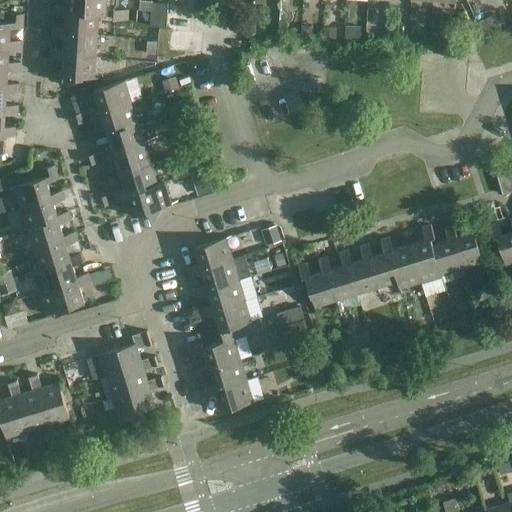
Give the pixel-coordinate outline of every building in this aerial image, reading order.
[(138,10),(117,9),(117,0),(67,0),(67,6),(55,5),(54,15),(66,16),(66,10),(99,13),(114,14),(114,19),(137,20),(138,10)] [(455,10),(456,4),(456,0),(433,0),(433,1),(455,3),(454,10),(455,10)] [(151,26),(167,27),(168,3),(152,2),(151,26)] [(97,36),(99,13),(66,10),(66,16),(65,28),(53,27),(53,37),(65,37),(65,34),(97,36)] [(23,28),(24,14),(11,14),(10,22),(0,20),(0,44),(10,45),(10,40),(11,27),(23,28)] [(479,21),(485,35),(500,29),(495,15),(479,21)] [(314,36),(314,26),(302,25),(301,36),(314,36)] [(336,29),(325,28),(325,38),(335,39),(336,29)] [(348,29),(348,41),(361,42),(362,30),(348,29)] [(430,41),(441,42),(442,36),(438,31),(431,31),(430,41)] [(96,57),(97,36),(65,34),(65,37),(64,49),(52,49),(51,58),(63,59),(63,56),(96,57)] [(21,50),(22,41),(10,40),(10,45),(0,44),(0,65),(9,66),(9,61),(10,50),(21,50)] [(146,54),(156,55),(157,42),(147,41),(146,54)] [(95,78),(96,57),(63,56),(63,59),(62,71),(50,70),(50,79),(63,80),(64,77),(102,79),(102,78),(95,78)] [(20,72),(21,62),(9,61),(9,66),(0,65),(0,87),(7,88),(8,83),(8,71),(20,72)] [(162,81),(166,92),(180,88),(176,76),(162,81)] [(101,111),(132,102),(126,81),(133,79),(132,78),(94,90),(100,107),(88,110),(91,119),(103,116),(101,111)] [(19,93),(20,84),(8,83),(7,88),(0,87),(0,108),(6,109),(6,104),(7,93),(19,93)] [(108,132),(139,122),(132,102),(101,111),(103,116),(108,132)] [(18,115),(18,105),(6,104),(6,109),(0,108),(0,130),(5,131),(5,126),(6,114),(18,115)] [(79,123),(91,119),(88,110),(76,114),(79,123)] [(114,153),(145,143),(139,122),(108,132),(113,148),(101,152),(104,161),(115,157),(114,153)] [(16,137),(17,127),(5,126),(5,131),(0,130),(0,153),(3,154),(4,136),(16,137)] [(197,149),(192,133),(176,137),(181,153),(197,149)] [(120,173),(151,164),(145,143),(114,153),(115,157),(120,173)] [(92,165),(104,161),(101,152),(89,156),(92,165)] [(189,157),(194,171),(205,168),(200,154),(189,157)] [(127,194),(158,184),(151,164),(120,173),(125,189),(114,193),(117,202),(128,199),(127,194)] [(22,209),(53,199),(52,194),(48,182),(59,179),(55,165),(42,169),(45,177),(8,188),(8,189),(4,191),(10,211),(21,207),(22,209)] [(213,190),(206,170),(192,175),(198,195),(213,190)] [(511,170),(497,175),(511,183),(511,170)] [(511,191),(511,188),(511,184),(511,183),(497,175),(503,194),(511,191)] [(127,194),(128,199),(134,216),(179,202),(178,201),(172,203),(165,181),(158,184),(127,194)] [(60,220),(58,215),(54,203),(65,200),(63,191),(52,194),(53,199),(22,209),(28,229),(60,220)] [(106,206),(117,202),(114,193),(103,196),(106,206)] [(66,240),(64,235),(61,224),(72,220),(69,211),(58,215),(60,220),(28,229),(34,250),(66,240)] [(487,270),(476,233),(480,232),(476,219),(466,222),(470,233),(458,237),(455,238),(464,270),(484,264),(486,270),(487,270)] [(511,231),(503,234),(500,222),(490,225),(495,238),(498,237),(509,275),(510,274),(508,267),(511,265),(511,231)] [(262,230),(267,245),(282,241),(277,225),(262,230)] [(434,245),(434,244),(433,239),(436,238),(432,225),(423,228),(427,240),(411,245),(423,283),(444,276),(434,245)] [(455,238),(458,237),(455,225),(446,228),(450,240),(434,244),(434,245),(444,276),(464,270),(455,238)] [(72,261),(71,256),(67,245),(79,241),(76,232),(64,235),(66,240),(34,250),(41,270),(72,261)] [(202,268),(233,259),(227,239),(234,237),(234,236),(196,247),(201,264),(190,267),(192,277),(204,273),(202,268)] [(423,283),(411,245),(395,250),(391,238),(382,241),(386,252),(389,251),(399,282),(398,283),(400,290),(423,283)] [(389,251),(386,252),(374,256),(370,244),(361,247),(365,258),(369,257),(378,289),(398,283),(399,282),(389,251)] [(369,257),(365,258),(353,262),(350,251),(341,254),(344,265),(348,264),(357,295),(378,289),(369,257)] [(78,281),(77,277),(73,265),(85,262),(82,252),(71,256),(72,261),(41,270),(34,272),(40,292),(78,281)] [(283,254),(276,257),(279,266),(286,264),(283,254)] [(348,264),(344,265),(333,268),(329,257),(320,260),(324,271),(327,270),(337,301),(357,295),(348,264)] [(208,289),(240,279),(233,259),(202,268),(204,273),(207,284),(196,288),(198,297),(210,294),(208,289)] [(327,270),(324,271),(312,275),(308,264),(299,266),(303,279),(307,278),(318,314),(319,314),(317,308),(337,301),(327,270)] [(0,282),(12,279),(10,270),(0,272),(0,282)] [(41,316),(85,303),(80,286),(91,283),(88,273),(77,277),(78,281),(40,292),(47,313),(40,315),(41,316)] [(12,279),(0,282),(0,293),(15,289),(12,279)] [(215,310),(246,300),(240,279),(208,289),(210,294),(213,306),(202,309),(205,318),(216,314),(215,310)] [(235,339),(235,340),(242,338),(242,337),(263,330),(259,318),(252,321),(246,300),(215,310),(216,314),(224,341),(225,342),(235,339)] [(3,304),(6,316),(18,312),(14,301),(3,304)] [(300,306),(277,313),(281,324),(304,317),(300,306)] [(304,320),(293,324),(297,337),(308,334),(304,320)] [(143,364),(142,360),(138,349),(152,345),(148,331),(133,335),(135,343),(94,356),(94,357),(99,356),(105,377),(107,377),(107,375),(143,364)] [(241,360),(235,340),(235,339),(225,342),(224,341),(205,347),(204,343),(191,347),(194,356),(206,353),(209,365),(210,369),(241,360)] [(149,384),(148,381),(145,369),(159,365),(156,356),(142,360),(143,364),(107,375),(107,377),(113,395),(149,384)] [(217,390),(247,380),(241,360),(210,369),(209,365),(197,368),(200,377),(212,373),(215,385),(217,390)] [(327,380),(321,362),(306,366),(312,385),(327,380)] [(38,390),(49,426),(70,419),(72,426),(73,425),(60,383),(43,388),(38,374),(29,377),(34,391),(38,390)] [(114,420),(156,407),(151,390),(165,385),(162,377),(148,381),(149,384),(113,395),(117,408),(111,410),(114,420)] [(217,390),(215,385),(204,389),(207,398),(218,394),(223,411),(261,400),(261,399),(254,401),(247,380),(217,390)] [(38,390),(34,391),(23,395),(18,381),(9,384),(13,397),(17,396),(28,432),(49,426),(38,390)] [(17,396),(13,397),(2,401),(0,395),(0,417),(6,439),(28,432),(17,396)] [(147,420),(144,412),(119,419),(122,428),(147,420)] [(24,458),(20,446),(11,449),(15,461),(24,458)] [(511,470),(511,468),(510,462),(509,461),(497,465),(498,466),(501,475),(511,470)] [(481,470),(488,493),(499,490),(493,467),(481,470)] [(459,511),(456,498),(444,502),(447,511),(459,511)] [(510,511),(507,503),(484,510),(484,511),(510,511)]
